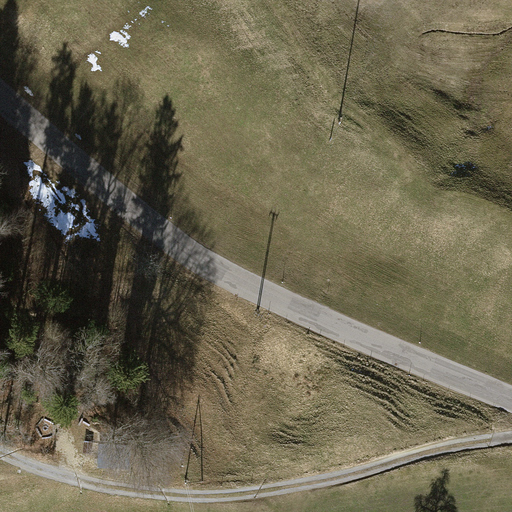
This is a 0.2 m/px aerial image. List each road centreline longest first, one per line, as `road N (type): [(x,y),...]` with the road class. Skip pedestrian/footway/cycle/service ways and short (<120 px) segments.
road 1 (tertiary): [(511,398),(244,288),(171,245),(0,97)]
road 2 (track): [(511,434),(226,496),(173,497),(47,472),(0,444)]
